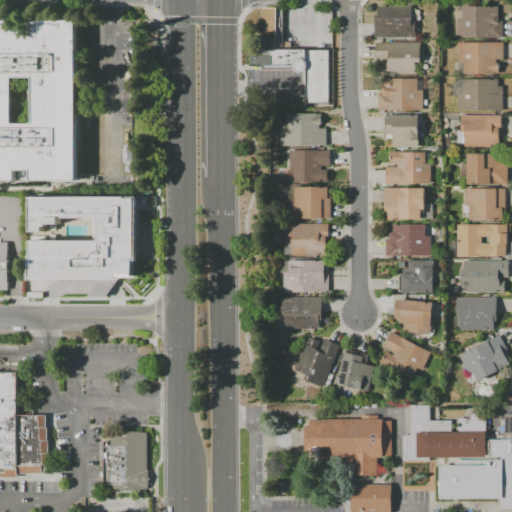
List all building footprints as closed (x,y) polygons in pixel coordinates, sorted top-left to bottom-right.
[(412,6),(412,20),(416,20),(416,38),(376,38),(375,14),(378,14),(378,6),(412,6)] [(498,6),(498,21),(502,21),(502,38),(457,38),(457,18),(463,18),(463,6),(498,6)] [(282,8),(282,46),(262,46),(262,7),(282,8)] [(0,21),(16,21),(16,36),(35,36),(34,20),(76,20),(78,177),(42,178),(41,167),(19,167),(19,178),(0,178),(0,21)] [(421,41),(421,62),(415,62),(416,74),(378,74),(378,62),(388,62),(387,59),(376,59),(376,42),(421,41)] [(503,42),(503,59),(496,59),(496,63),(499,63),(499,74),(464,74),(463,63),(458,63),(458,43),(503,42)] [(260,65),(260,49),(329,50),(329,103),(306,102),(307,66),(306,69),(305,71),(302,72),(300,72),(298,72),(296,72),(295,70),(294,69),(293,67),(292,65),(260,65)] [(382,79),(418,79),(418,80),(423,80),(423,110),(379,110),(379,94),(382,94),(382,79)] [(497,79),(497,86),(502,86),(502,110),(457,110),(456,91),(461,91),(461,79),(497,79)] [(321,114),(321,125),(319,125),(319,129),(326,128),(326,145),(281,146),(281,126),(286,126),(286,114),(321,114)] [(419,115),(419,147),(394,147),(393,134),(386,134),(386,115),(419,115)] [(501,115),(501,131),(498,131),(498,147),(464,147),(464,143),(457,143),(457,131),(460,131),(460,115),(501,115)] [(330,151),(330,166),(322,166),(322,170),(328,170),(328,182),(294,183),(294,168),(290,168),(290,151),(330,151)] [(426,152),(426,164),(432,164),(432,184),(386,184),(386,167),(398,167),(398,164),(390,164),(391,152),(426,152)] [(498,153),(498,163),(507,162),(507,184),(467,184),(467,154),(498,153)] [(328,187),(328,195),(331,195),(331,218),(291,219),(291,201),(295,201),(294,187),(328,187)] [(425,188),(425,209),(423,209),(423,219),(388,220),(388,211),(385,211),(385,188),(425,188)] [(505,189),(505,212),(503,212),(503,220),(469,220),(469,206),(466,206),(466,189),(505,189)] [(30,197),(135,197),(135,278),(30,278),(30,240),(97,240),(97,220),(60,219),(60,223),(60,226),(47,226),(47,228),(44,228),(44,232),(30,232),(30,197)] [(329,223),(329,240),(327,240),(327,255),(292,255),(292,241),(289,241),(289,223),(329,223)] [(426,225),(426,236),(432,236),(432,256),(393,256),(393,254),(387,254),(387,240),(390,240),(390,225),(426,225)] [(507,225),(506,256),(457,256),(458,225),(507,225)] [(8,290),(0,290),(0,242),(8,242),(8,290)] [(433,260),(433,293),(401,293),(401,269),(408,269),(408,260),(433,260)] [(509,260),(509,277),(496,278),(496,281),(505,280),(505,293),(469,293),(469,281),(461,281),(461,269),(464,269),(464,261),(509,260)] [(324,261),(324,266),(328,266),(329,292),(284,293),(283,273),(289,273),(288,261),(324,261)] [(322,297),(322,320),(320,320),(320,328),(285,329),(285,314),(282,315),(281,297),(322,297)] [(496,298),(496,322),(493,322),(493,330),(460,330),(460,316),(456,316),(456,298),(496,298)] [(433,302),(430,334),(403,332),(404,324),(399,324),(400,319),(394,319),(396,299),(433,302)] [(432,352),(423,371),(418,368),(413,379),(381,363),(386,353),(393,356),(394,353),(383,348),(391,332),(432,352)] [(500,335),(511,357),(507,359),(510,365),(478,381),(473,371),(469,373),(460,355),(500,335)] [(340,345),(323,386),(304,379),(306,374),(296,370),(309,337),(320,341),(316,349),(319,350),(324,339),(340,345)] [(375,366),(369,391),(338,384),(345,352),(364,357),(363,363),(375,366)] [(0,372),(18,372),(18,415),(49,415),(49,472),(20,472),(20,476),(0,476),(0,372)] [(486,457),(430,457),(430,461),(403,461),(403,435),(411,435),(410,404),(430,404),(431,420),(452,420),(452,432),(459,432),(459,418),(471,418),(471,414),(486,414),(486,457)] [(511,510),(504,510),(504,500),(443,500),(443,467),(458,467),(458,461),(492,461),(492,441),(508,441),(508,416),(511,415),(511,510)] [(311,420),(391,420),(391,456),(384,456),(384,459),(378,459),(378,475),(352,475),(352,459),(312,459),(312,452),(306,452),(306,427),(311,427),(311,420)] [(110,431),(148,432),(148,491),(124,491),(124,485),(104,484),(104,441),(110,441),(110,431)] [(351,511),(351,485),(391,485),(391,511),(351,511)]
